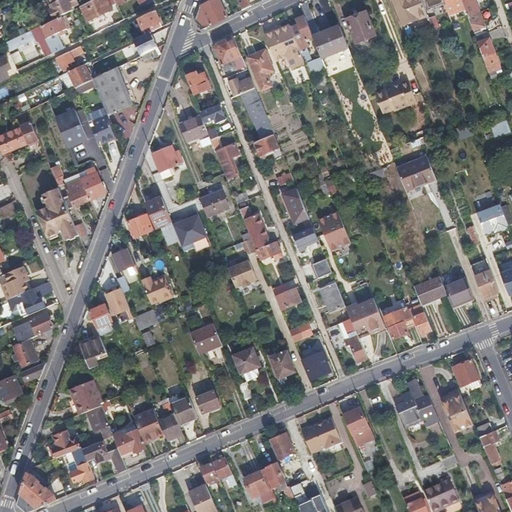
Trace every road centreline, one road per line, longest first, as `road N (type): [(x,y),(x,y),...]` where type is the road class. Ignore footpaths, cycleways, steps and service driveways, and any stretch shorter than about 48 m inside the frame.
road 1 (residential): [(5,511),(175,47)]
road 2 (residential): [(56,511),(482,335)]
road 3 (track): [(202,38),(346,386)]
road 4 (unknown): [(180,0),(14,73)]
road 5 (residential): [(286,0),(175,47)]
